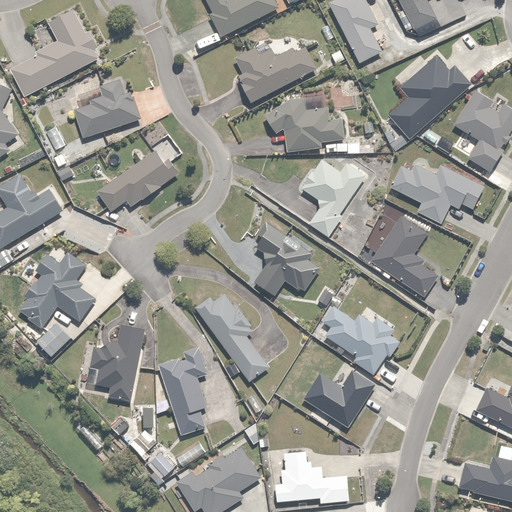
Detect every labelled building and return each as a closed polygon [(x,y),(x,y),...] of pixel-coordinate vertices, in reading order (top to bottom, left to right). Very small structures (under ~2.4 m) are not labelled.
[(222,39),(224,38),(281,7),(276,0),(206,0),(214,14),(210,16),(222,39)] [(357,0),(336,0),(329,4),(360,65),(383,54),(371,30),(379,26),(366,0),(365,0),(360,3),(357,0)] [(25,96),(27,95),(107,57),(94,30),(88,33),(77,9),(50,21),(60,40),(36,52),(38,56),(12,69),(25,96)] [(252,106),(254,105),(318,73),(307,49),(296,54),(293,48),(278,56),(274,49),(260,56),(256,48),(234,58),(242,74),(237,77),(252,106)] [(340,50),(331,55),(336,65),(346,60),(340,50)] [(389,115),(411,140),(473,86),(455,65),(450,70),(436,55),(399,88),(409,99),(389,115)] [(349,73),(341,79),(348,90),(357,85),(349,73)] [(77,109),(85,136),(142,119),(134,93),(126,95),(121,79),(100,86),(103,96),(91,99),(93,104),(77,109)] [(0,157),(11,151),(6,142),(20,134),(5,110),(15,90),(0,83),(0,157)] [(496,104),(477,92),(454,127),(477,143),(467,158),(489,173),(511,137),(511,107),(506,104),(499,114),(492,110),(496,104)] [(286,129),(287,151),(323,150),(323,142),(346,141),(346,120),(330,121),(330,110),(306,111),(306,101),(285,102),(264,117),(277,135),(286,129)] [(57,125),(45,131),(56,151),(68,144),(57,125)] [(156,152),(99,191),(113,211),(129,200),(133,207),(175,177),(166,163),(176,156),(163,138),(151,146),(156,152)] [(64,152),(55,158),(61,168),(71,162),(64,152)] [(341,217),(368,174),(350,161),(341,174),(322,161),(303,189),(319,200),(320,209),(309,226),(331,239),(344,218),(341,217)] [(0,247),(64,211),(52,189),(37,198),(23,174),(0,186),(0,192),(9,207),(0,212),(0,247)] [(428,234),(402,217),(372,263),(426,299),(439,279),(422,268),(426,262),(414,255),(428,234)] [(315,252),(268,222),(259,234),(265,238),(257,248),(266,254),(268,264),(256,282),(278,295),(287,281),(299,289),(302,284),(309,289),(322,268),(310,260),(315,252)] [(18,310),(21,311),(43,327),(58,306),(80,322),(97,299),(81,288),(84,284),(78,280),(89,264),(70,252),(63,262),(51,253),(38,272),(43,275),(18,310)] [(212,297),(197,307),(236,360),(225,368),(232,377),(242,369),(251,382),(273,365),(249,332),(255,328),(240,307),(238,309),(227,294),(216,302),(212,297)] [(332,327),(327,335),(358,357),(355,362),(375,375),(389,355),(393,357),(403,342),(393,335),(397,329),(379,317),(375,323),(361,314),(357,319),(336,305),(324,322),(332,327)] [(61,322),(39,340),(53,357),(74,339),(61,322)] [(133,400),(146,330),(123,326),(120,342),(108,340),(106,349),(95,347),(91,369),(100,371),(97,385),(112,388),(110,395),(133,400)] [(211,375),(201,346),(185,352),(188,360),(183,361),(181,357),(159,364),(184,436),(208,427),(202,410),(210,407),(200,379),(211,375)] [(321,373),(305,399),(351,427),(377,385),(352,370),(342,386),(321,373)] [(511,382),(507,397),(487,390),(479,414),(508,424),(506,430),(511,431),(511,382)] [(156,427),(156,407),(146,407),(146,427),(156,427)] [(87,423),(79,430),(97,450),(105,443),(87,423)] [(148,427),(131,443),(147,461),(164,446),(148,427)] [(178,457),(184,467),(207,452),(200,443),(178,457)] [(181,465),(166,450),(149,466),(164,481),(181,465)] [(278,482),(279,501),(323,499),(323,502),(352,501),(350,474),(326,475),(326,466),(316,467),(316,462),(312,462),(311,452),(287,453),(288,468),(283,469),(283,482),(278,482)]
